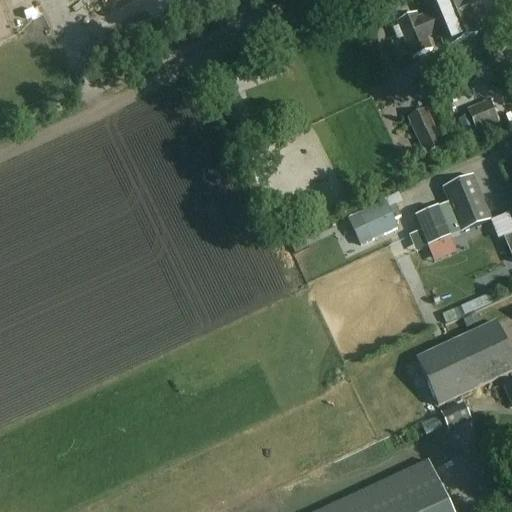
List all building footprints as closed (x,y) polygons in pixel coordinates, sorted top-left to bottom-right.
[(476,35),(460,0),(433,0),(425,4),(429,14),(418,19),(416,15),(396,24),(412,59),(431,50),(427,39),(435,36),(437,40),(440,39),(444,49),(476,35)] [(499,124),(489,101),(467,110),(476,133),(499,124)] [(443,151),(424,111),(406,120),(425,160),(443,151)] [(511,156),(499,160),(503,171),(511,168),(511,156)] [(448,204),(415,218),(428,248),(491,221),(472,177),(442,190),(448,204)] [(386,203),(346,221),(358,248),(397,230),(393,221),(401,217),(396,207),(389,210),(386,203)] [(462,327),(487,318),(484,309),(459,318),(462,327)] [(511,376),(511,353),(496,322),(417,360),(441,410),(511,376)] [(471,421),(464,404),(441,414),(448,431),(471,421)] [(450,511),(428,462),(318,511),(450,511)]
